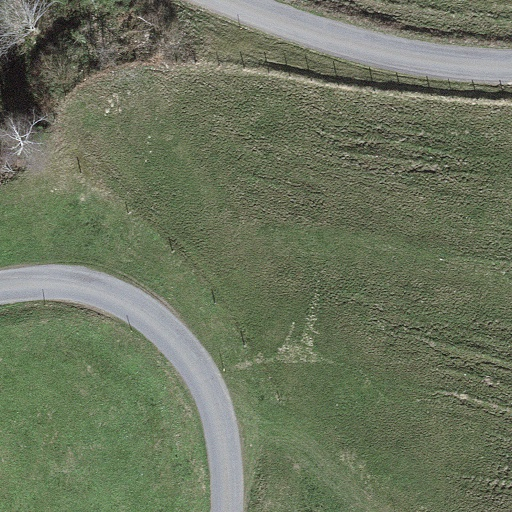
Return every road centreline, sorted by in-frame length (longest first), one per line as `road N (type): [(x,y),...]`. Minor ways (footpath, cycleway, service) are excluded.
road 1 (unclassified): [(223,511),(210,381),(134,302),(22,279),(0,284)]
road 2 (unclassified): [(194,0),(285,48),(511,54)]
